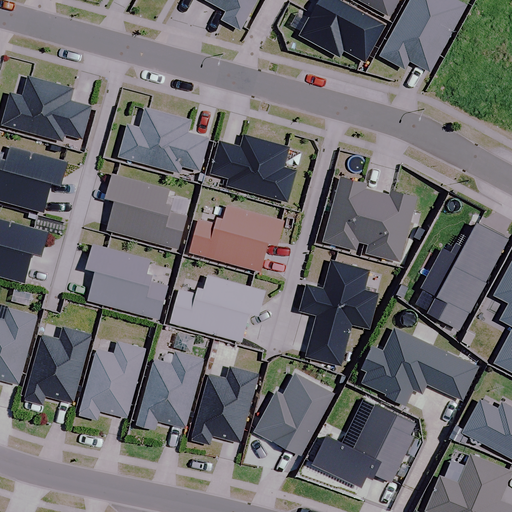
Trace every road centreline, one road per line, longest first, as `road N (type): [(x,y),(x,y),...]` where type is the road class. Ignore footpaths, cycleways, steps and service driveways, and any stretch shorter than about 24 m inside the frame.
road 1 (residential): [(511,176),(420,130),(242,79)]
road 2 (residential): [(216,511),(0,454)]
road 3 (residential): [(242,79),(38,23)]
